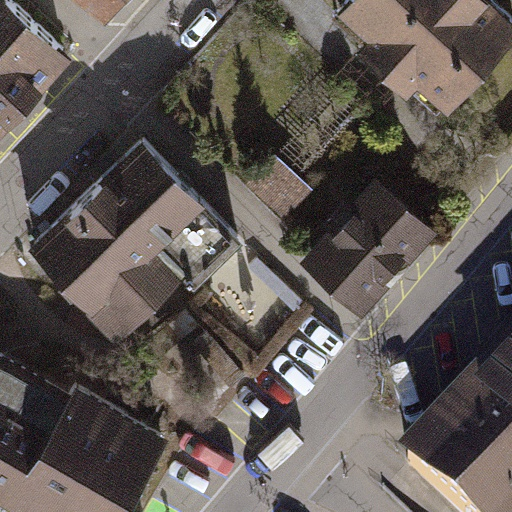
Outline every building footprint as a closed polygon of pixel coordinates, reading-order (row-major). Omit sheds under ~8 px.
[(0,0),(0,133),(79,47),(26,0),(0,0)] [(454,107),(511,44),(511,13),(497,0),(350,0),(345,6),(454,107)] [(215,221),(130,131),(17,237),(102,328),(215,221)] [(431,229),(379,181),(307,258),(359,306),(431,229)] [(0,340),(0,497),(10,503),(25,511),(126,511),(169,437),(0,340)] [(511,511),(511,347),(403,460),(456,511),(511,511)] [(0,511),(25,511),(10,503),(0,497),(0,511)]
